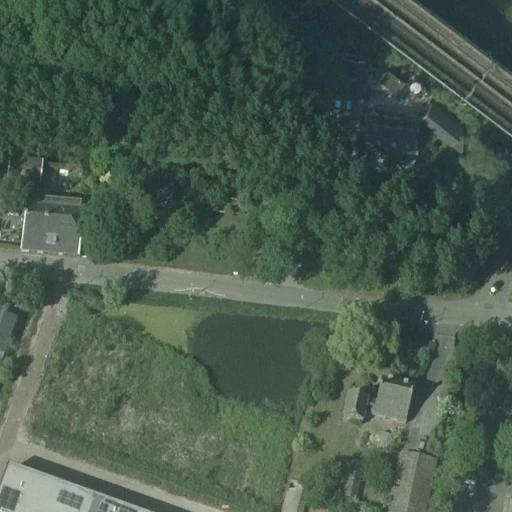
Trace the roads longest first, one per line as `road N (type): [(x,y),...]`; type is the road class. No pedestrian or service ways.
road 1 (unclassified): [(0,265),(470,317)]
road 2 (track): [(250,292),(275,163)]
